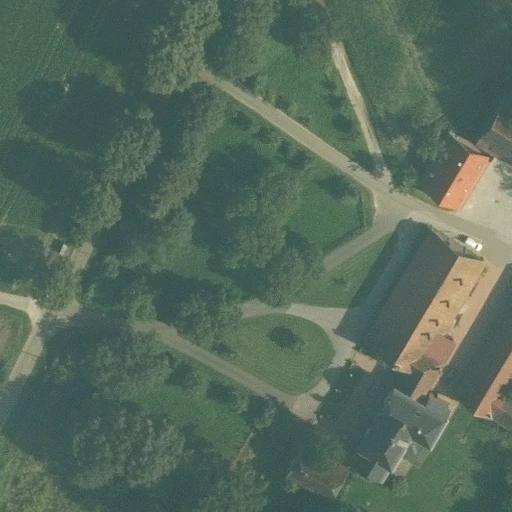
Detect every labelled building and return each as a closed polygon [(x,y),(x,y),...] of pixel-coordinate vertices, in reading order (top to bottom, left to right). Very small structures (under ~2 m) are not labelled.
[(511,91),(506,89),(475,140),(511,162),(511,91)] [(449,133),(413,193),(445,212),(452,212),(486,156),(449,133)] [(430,228),(365,336),(408,362),(396,383),(413,393),(422,378),(427,382),(452,339),(440,331),(483,259),(430,228)] [(511,296),(454,393),(511,427),(511,390),(507,387),(511,378),(511,296)] [(396,383),(394,381),(358,441),(360,442),(350,458),(379,476),(398,445),(417,457),(428,438),(443,412),(443,411),(447,404),(428,392),(424,400),(413,393),(396,383)] [(347,465),(304,439),(286,469),(291,472),(329,495),(347,465)]
